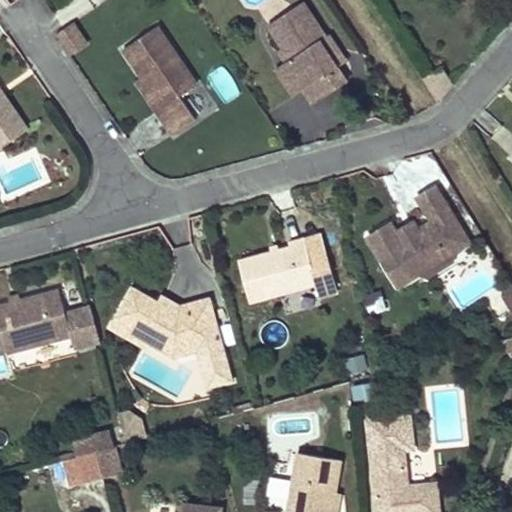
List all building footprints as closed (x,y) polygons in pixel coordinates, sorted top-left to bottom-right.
[(338,67),(321,41),(326,36),(304,2),(268,25),(283,48),(290,59),(285,62),(304,90),(313,104),(348,81),(338,67)] [(89,43),(75,22),(59,33),(73,54),(89,43)] [(197,84),(158,26),(123,49),(142,76),(162,106),(157,109),(174,134),(196,118),(181,95),(197,84)] [(348,61),(330,34),(321,41),(338,67),(348,61)] [(290,59),(283,48),(278,51),(285,62),(290,59)] [(304,90),(285,62),(276,68),(294,96),(304,90)] [(438,101),(452,85),(441,67),(424,78),(438,101)] [(162,106),(142,76),(137,80),(157,109),(162,106)] [(0,89),(1,89),(0,87),(0,148),(28,129),(4,94),(0,96),(0,89)] [(419,262),(444,247),(454,252),(470,242),(435,186),(417,197),(432,221),(434,225),(421,233),(419,230),(410,234),(405,226),(397,231),(391,222),(367,237),(398,287),(419,273),(419,262)] [(419,230),(413,221),(405,226),(410,234),(419,230)] [(434,225),(432,221),(419,230),(421,233),(434,225)] [(326,249),(322,233),(305,238),(309,253),(326,249)] [(338,291),(326,249),(309,253),(305,238),(290,242),(291,247),(239,261),(250,301),(316,283),(319,296),(338,291)] [(419,273),(454,252),(444,247),(419,262),(419,273)] [(511,282),(504,286),(502,296),(511,311),(511,282)] [(232,380),(210,298),(181,306),(172,301),(168,307),(159,303),(133,288),(111,327),(147,347),(149,343),(162,350),(198,340),(200,350),(211,386),(232,380)] [(81,332),(75,311),(66,313),(59,289),(22,300),(10,303),(0,305),(0,325),(0,326),(0,325),(0,351),(6,350),(7,353),(72,336),(72,335),(81,332)] [(22,300),(20,294),(9,297),(10,303),(22,300)] [(168,307),(172,301),(164,296),(159,303),(168,307)] [(511,354),(511,337),(499,341),(511,354)] [(200,350),(198,340),(162,350),(174,357),(200,350)] [(353,397),(376,397),(376,383),(353,383),(353,397)] [(146,437),(141,419),(130,411),(120,414),(124,430),(125,432),(126,437),(127,442),(146,437)] [(404,449),(403,434),(413,433),(411,415),(374,419),(376,439),(370,440),(374,485),(377,485),(378,493),(375,493),(377,511),(439,511),(437,482),(408,486),(404,449)] [(376,439),(374,419),(367,419),(370,440),(376,439)] [(97,450),(113,446),(109,430),(74,439),(78,455),(97,450)] [(414,448),(413,433),(403,434),(404,449),(414,448)] [(122,471),(114,446),(113,446),(97,450),(104,477),(122,471)] [(104,477),(97,450),(78,455),(85,482),(104,477)] [(331,511),(335,493),(340,459),(298,452),(288,511),(331,511)] [(337,511),(341,494),(335,493),(331,511),(337,511)] [(221,511),(222,507),(183,503),(181,511),(221,511)]
